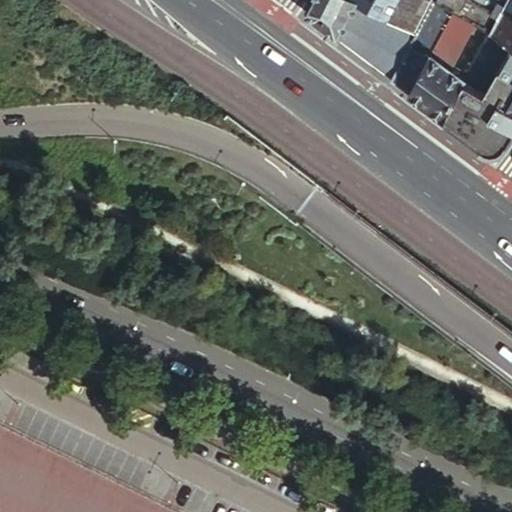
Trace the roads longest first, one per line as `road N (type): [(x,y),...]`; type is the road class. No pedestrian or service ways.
road 1 (primary): [(0,121),(110,115),(207,136),(268,166),(511,351)]
road 2 (primary): [(0,271),(503,511)]
road 3 (primary): [(481,210),(402,162),(187,0)]
road 4 (primary): [(481,210),(421,136),(271,26)]
